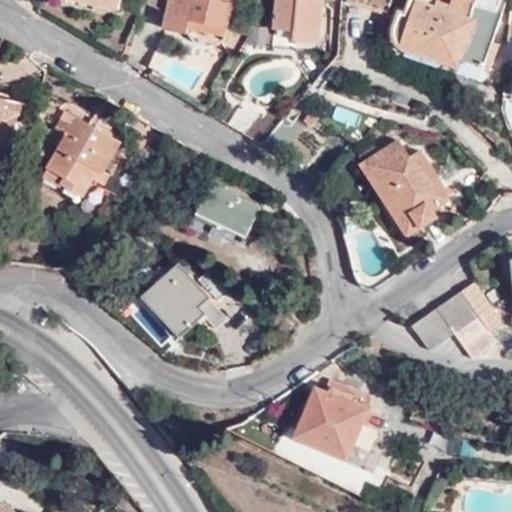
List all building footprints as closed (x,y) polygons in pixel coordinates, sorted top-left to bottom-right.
[(120,0),(88,0),(92,4),(118,10),(120,0)] [(207,34),(225,38),(233,0),(148,0),(147,3),(167,12),(175,14),(172,29),(188,32),(206,36),(207,34)] [(277,0),(274,46),(317,49),(320,0),(277,0)] [(391,0),(347,0),(348,0),(387,14),(391,0)] [(490,43),(500,13),(475,5),(476,0),(452,0),(451,4),(435,0),(410,0),(410,2),(416,5),(412,18),(398,13),(393,30),(393,36),(396,42),(402,47),(459,68),(460,65),(486,75),(497,45),(490,43)] [(165,28),(172,29),(175,14),(167,12),(165,28)] [(242,33),(250,35),(257,23),(235,19),(234,27),(242,28),(242,33)] [(223,42),(225,38),(207,34),(206,36),(188,32),(188,35),(195,41),(200,44),(207,44),(214,44),(223,42)] [(0,98),(0,167),(4,168),(20,103),(0,98)] [(269,137),(285,118),(246,100),(229,125),(262,145),(269,137)] [(51,125),(60,131),(44,161),(65,172),(59,182),(79,193),(90,174),(102,180),(108,169),(101,166),(116,137),(61,108),(51,125)] [(269,137),(262,145),(277,154),(298,128),(285,118),(269,137)] [(407,160),(394,143),(362,164),(385,199),(375,204),(400,241),(405,238),(408,242),(421,233),(418,229),(433,220),(430,214),(446,204),(446,197),(417,153),(407,160)] [(255,209),(206,190),(190,235),(208,241),(210,237),(220,240),(223,230),(245,238),(255,209)] [(172,267),(136,299),(174,338),(195,319),(208,331),(221,320),(172,267)] [(213,303),(229,288),(207,269),(193,282),(213,303)] [(491,309),(474,284),(459,293),(479,317),(491,309)] [(479,317),(459,293),(447,301),(468,325),(479,317)] [(468,325),(447,301),(436,308),(454,334),(456,333),(468,325)] [(454,334),(436,308),(423,318),(441,343),(454,334)] [(500,322),(491,309),(479,317),(488,330),(500,322)] [(488,330),(479,317),(468,325),(456,333),(463,346),(488,330)] [(441,343),(423,318),(414,324),(430,350),(441,343)] [(497,343),(488,330),(463,346),(472,357),(497,343)] [(316,389),(297,438),(348,457),(355,442),(369,448),(373,442),(377,432),(361,426),(373,393),(331,375),(324,391),(316,389)] [(348,457),(297,438),(296,443),(373,473),(383,446),(373,442),(369,448),(355,442),(348,457)]
